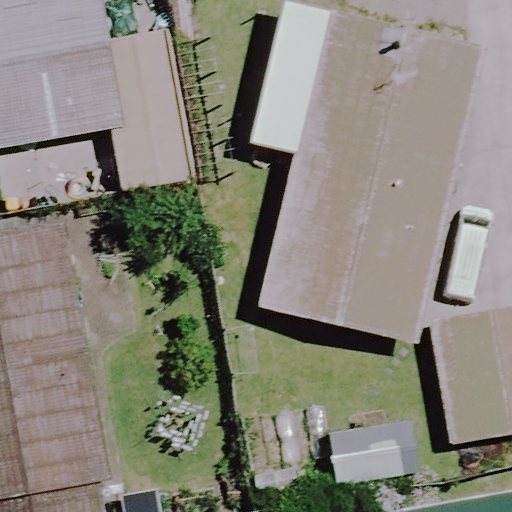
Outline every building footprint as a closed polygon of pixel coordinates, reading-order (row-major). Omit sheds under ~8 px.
[(0,0),(0,157),(126,139),(105,0),(0,0)] [(317,45),(249,29),(228,115),(297,132),(254,310),(414,348),(483,58),(323,20),(317,45)] [(0,511),(102,511),(63,227),(0,236),(0,511)] [(511,438),(511,317),(438,325),(451,445),(511,438)] [(420,478),(412,421),(325,431),(332,489),(420,478)] [(511,511),(511,495),(410,511),(511,511)]
